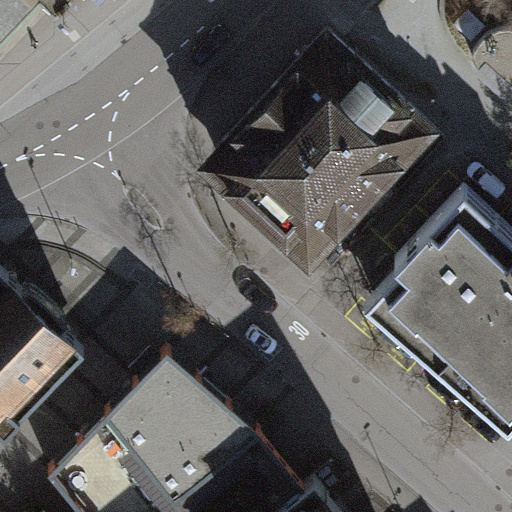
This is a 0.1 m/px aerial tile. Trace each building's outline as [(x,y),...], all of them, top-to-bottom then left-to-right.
[(474,50),(479,62),(511,90),(511,24),(497,26),(480,36),(474,50)] [(329,25),(208,154),(308,247),(429,118),(329,25)] [(401,259),(372,291),(511,414),(511,224),(465,180),(396,254),(401,259)] [(0,415),(6,421),(85,341),(62,318),(67,310),(31,276),(24,283),(0,260),(0,415)] [(49,463),(87,511),(157,511),(180,493),(189,505),(257,450),(247,437),(260,427),(166,345),(49,463)] [(346,511),(312,470),(260,511),(346,511)]
